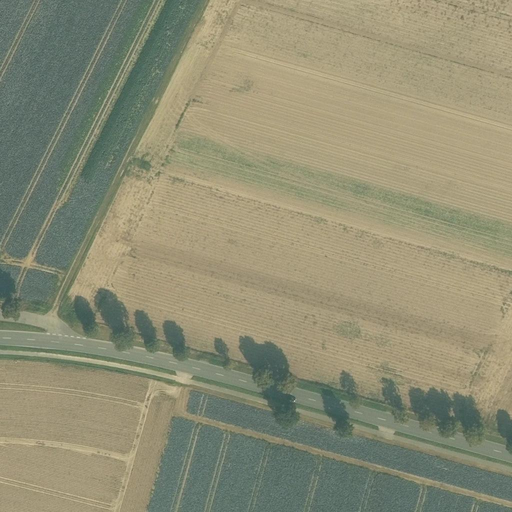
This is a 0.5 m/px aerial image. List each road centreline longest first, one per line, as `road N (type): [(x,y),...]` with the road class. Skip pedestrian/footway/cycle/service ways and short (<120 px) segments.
road 1 (secondary): [(0,339),(184,366),(511,456)]
road 2 (track): [(206,0),(49,324)]
